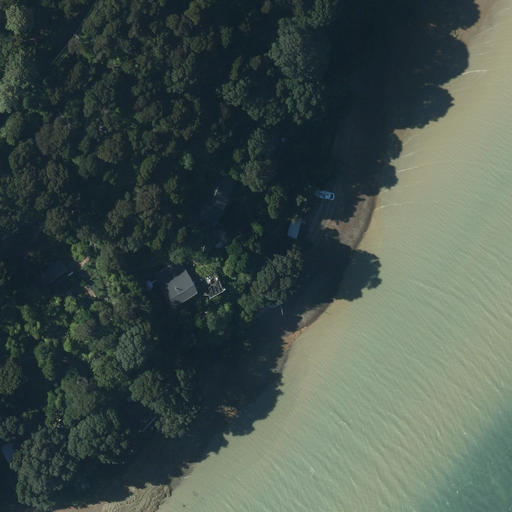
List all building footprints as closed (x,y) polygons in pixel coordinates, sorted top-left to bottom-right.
[(273,159),(281,133),(266,129),(258,154),(273,159)] [(227,212),(240,183),(218,173),(201,208),(214,214),(217,207),(227,212)] [(303,216),(291,214),(286,237),(298,239),(303,216)] [(156,275),(177,310),(203,294),(182,259),(156,275)] [(38,276),(44,286),(66,271),(59,261),(38,276)] [(270,294),(254,313),(262,320),(278,301),(270,294)] [(147,403),(132,389),(112,412),(140,437),(164,409),(151,398),(147,403)] [(0,430),(0,442),(13,462),(37,446),(18,418),(0,430)] [(77,479),(85,492),(93,487),(85,474),(77,479)]
